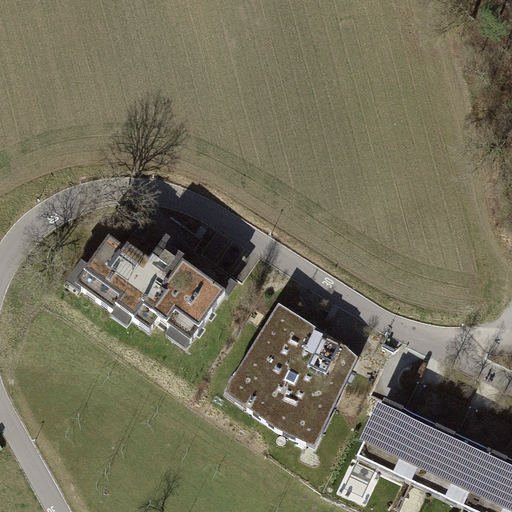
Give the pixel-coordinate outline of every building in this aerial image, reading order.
[(123,244),(109,234),(76,282),(130,320),(133,315),(150,327),(159,314),(191,337),(233,279),(167,233),(157,246),(134,230),(123,244)] [(277,432),(315,450),(357,360),(343,346),(278,306),(224,395),(277,432)] [(358,462),(409,485),(435,427),(384,404),(358,462)] [(409,485),(462,510),(489,452),(435,427),(409,485)] [(511,511),(511,462),(489,452),(462,510),(467,511),(511,511)]
